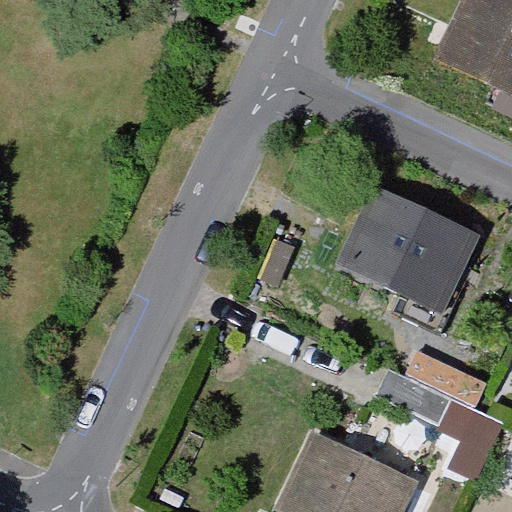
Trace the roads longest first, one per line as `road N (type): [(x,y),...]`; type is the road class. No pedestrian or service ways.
road 1 (residential): [(68,511),(278,69)]
road 2 (residential): [(511,179),(278,69)]
